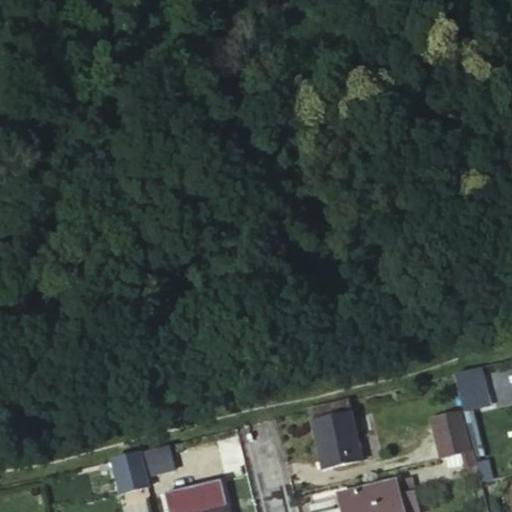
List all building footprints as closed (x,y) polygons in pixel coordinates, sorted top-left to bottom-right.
[(494,405),(484,368),(456,376),(466,412),(494,405)] [(462,419),(460,413),(430,421),(440,459),(454,456),(470,452),(466,437),(462,419)] [(350,416),(312,425),(317,448),(323,472),(361,463),(350,416)] [(158,449),(136,454),(142,481),(172,474),(166,447),(158,449)] [(455,456),(458,468),(473,464),(470,452),(455,456)] [(135,454),(107,461),(113,486),(116,498),(144,492),(135,454)] [(107,461),(97,464),(102,489),(113,486),(107,461)] [(404,481),(337,498),(340,511),(396,511),(393,497),(407,493),(404,481)] [(226,511),(220,482),(164,496),(167,511),(226,511)] [(393,497),(396,511),(412,511),(407,493),(393,497)]
